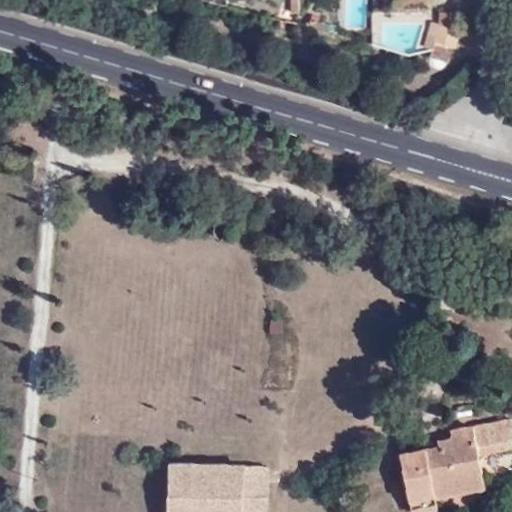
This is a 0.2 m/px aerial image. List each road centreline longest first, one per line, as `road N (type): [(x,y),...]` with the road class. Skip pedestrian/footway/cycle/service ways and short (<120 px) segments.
road 1 (primary): [(0,29),(496,175)]
road 2 (residential): [(492,0),(496,175)]
